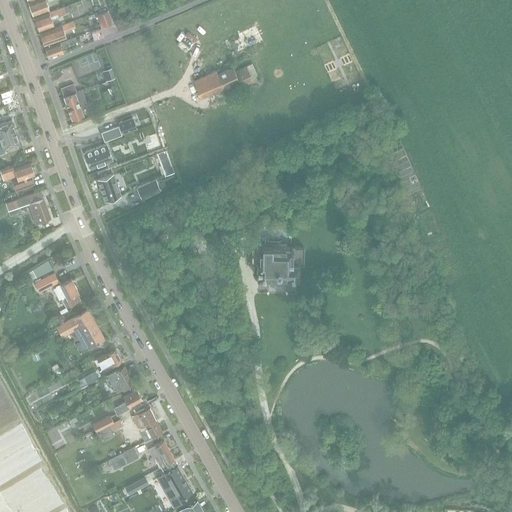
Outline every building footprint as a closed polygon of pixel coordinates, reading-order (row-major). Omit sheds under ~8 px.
[(47,2),(54,0),(32,0),(28,1),(33,15),(49,9),(47,2)] [(58,15),(65,13),(63,6),(34,17),(38,30),(54,25),(50,15),(57,13),(58,15)] [(107,10),(98,13),(103,26),(112,23),(107,10)] [(44,44),(59,39),(66,37),(64,31),(75,27),(73,20),(39,32),(44,44)] [(231,56),(263,41),(256,26),(224,41),(231,56)] [(95,36),(102,33),(100,27),(93,30),(95,36)] [(62,47),(77,41),(75,36),(45,47),(48,56),(63,51),(62,47)] [(240,86),(257,78),(251,63),(234,71),(232,67),(218,73),(216,70),(193,80),(201,98),(238,81),(240,86)] [(61,88),(64,96),(63,96),(71,119),(83,114),(80,105),(86,103),(82,90),(76,92),(73,83),(61,88)] [(110,100),(106,89),(101,91),(105,102),(110,100)] [(132,117),(119,122),(123,132),(136,127),(132,117)] [(0,135),(16,130),(12,119),(0,123),(0,135)] [(101,132),(104,141),(121,135),(117,125),(101,132)] [(16,130),(0,135),(0,141),(3,149),(20,143),(16,130)] [(106,143),(84,151),(90,167),(111,159),(106,143)] [(18,180),(35,174),(30,162),(14,168),(13,165),(1,170),(3,175),(15,171),(18,180)] [(120,194),(113,173),(97,179),(99,186),(101,192),(102,192),(104,200),(106,199),(107,201),(113,198),(112,197),(120,194)] [(155,178),(137,187),(142,198),(160,189),(155,178)] [(36,223),(51,218),(41,190),(6,203),(9,210),(28,203),(36,223)] [(303,264),(304,246),(291,246),(291,247),(278,246),(278,241),(265,241),(265,243),(262,243),(262,246),(252,246),(251,255),(251,263),(257,263),(257,277),(259,277),(259,279),(261,281),(265,281),(267,279),(267,277),(269,277),(269,275),(286,275),(286,278),(288,278),(288,279),(290,281),(294,281),(296,279),(296,278),(298,278),(298,264),(303,264)] [(47,259),(52,268),(57,266),(52,256),(47,259)] [(40,291),(59,281),(55,272),(35,282),(40,291)] [(73,295),(79,292),(72,277),(61,283),(61,284),(56,286),(67,307),(77,302),(73,295)] [(88,309),(57,326),(62,337),(74,330),(81,341),(75,344),(80,352),(104,339),(88,309)] [(116,347),(103,354),(97,357),(103,368),(109,365),(110,366),(122,359),(116,347)] [(120,391),(134,383),(124,365),(107,374),(113,386),(117,385),(120,391)] [(87,383),(98,377),(95,371),(84,377),(87,383)] [(137,389),(123,396),(126,401),(113,408),(117,414),(130,408),(129,406),(142,399),(137,389)] [(156,420),(149,407),(134,416),(139,427),(138,428),(145,441),(153,437),(163,432),(156,420)] [(95,430),(113,421),(110,415),(92,424),(95,430)] [(115,436),(112,430),(122,424),(119,419),(109,425),(106,426),(98,430),(104,442),(115,436)] [(160,468),(174,460),(164,440),(148,448),(153,457),(154,456),(160,468)] [(114,469),(138,457),(133,447),(123,452),(109,459),(114,469)] [(178,467),(159,478),(175,507),(181,503),(179,500),(184,497),(192,492),(178,467)] [(149,483),(145,475),(132,482),(136,490),(149,483)] [(203,511),(197,500),(177,511),(203,511)]
